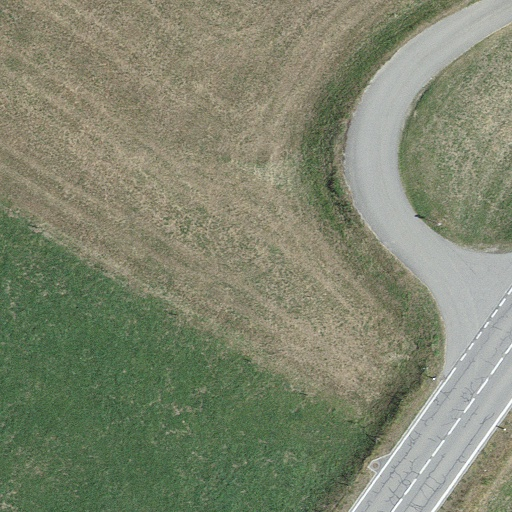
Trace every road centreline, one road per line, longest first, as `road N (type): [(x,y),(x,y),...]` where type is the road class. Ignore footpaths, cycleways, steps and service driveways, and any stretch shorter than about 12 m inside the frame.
road 1 (unclassified): [(511,317),(400,227),(380,192),(375,151),(381,117),(417,63),(511,4)]
road 2 (primary): [(511,344),(392,511)]
